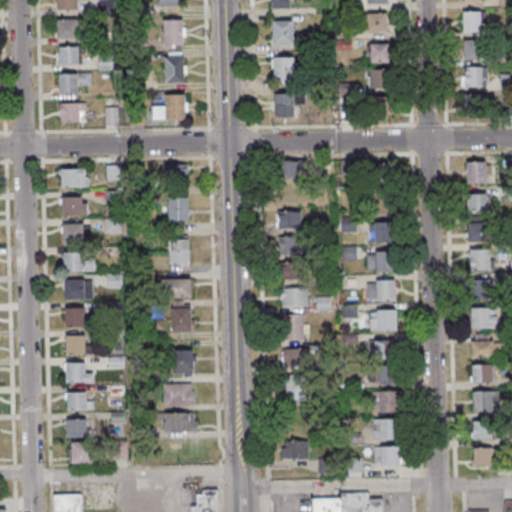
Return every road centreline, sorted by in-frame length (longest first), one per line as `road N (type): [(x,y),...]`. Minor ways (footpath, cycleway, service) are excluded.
road 1 (residential): [(31,511),(17,0)]
road 2 (residential): [(436,511),(423,0)]
road 3 (residential): [(511,138),(0,148)]
road 4 (tertiary): [(238,465),(222,0)]
